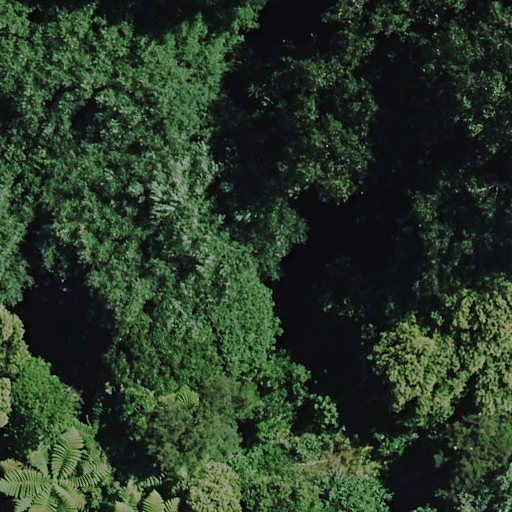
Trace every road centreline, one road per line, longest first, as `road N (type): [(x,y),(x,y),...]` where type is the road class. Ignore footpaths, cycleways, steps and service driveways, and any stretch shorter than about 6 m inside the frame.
road 1 (track): [(0,123),(511,284)]
road 2 (track): [(511,348),(398,511)]
